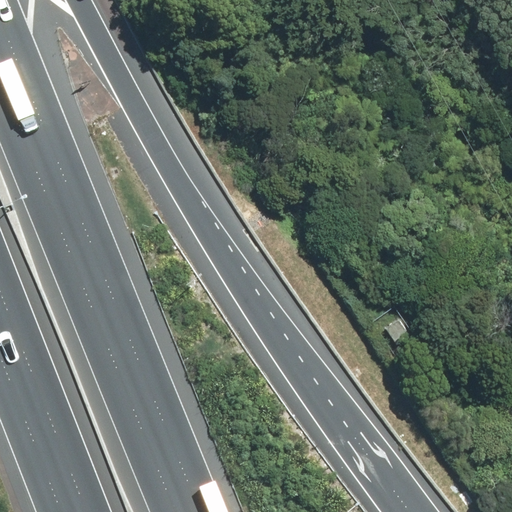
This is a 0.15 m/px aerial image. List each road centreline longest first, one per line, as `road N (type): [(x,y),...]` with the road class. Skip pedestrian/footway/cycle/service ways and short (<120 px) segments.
road 1 (motorway): [(79,0),(244,292),(404,511)]
road 2 (motorway): [(0,40),(182,511)]
road 3 (motorway): [(72,511),(0,323)]
